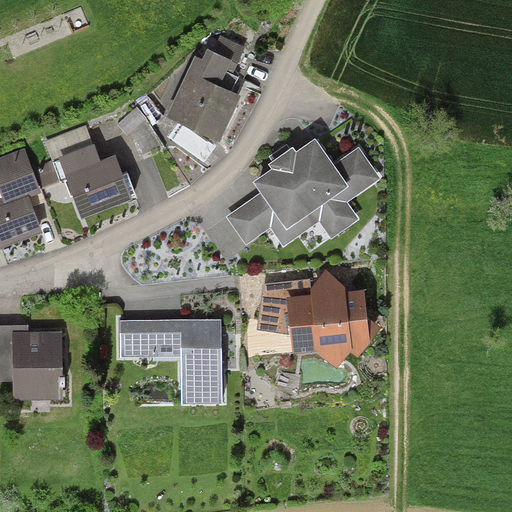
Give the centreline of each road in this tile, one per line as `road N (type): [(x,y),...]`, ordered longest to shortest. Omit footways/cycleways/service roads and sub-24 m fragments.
road 1 (track): [(275,88),(366,101),(390,123),(397,143),(392,511)]
road 2 (residential): [(0,277),(91,261),(201,197),(275,88),(317,0)]
